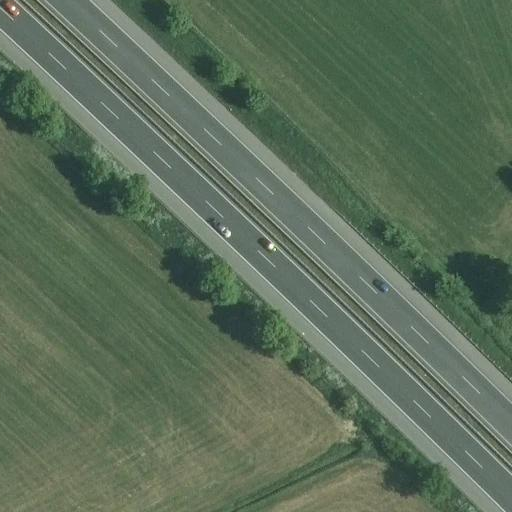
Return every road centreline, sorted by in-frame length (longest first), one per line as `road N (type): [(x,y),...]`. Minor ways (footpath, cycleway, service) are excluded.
road 1 (motorway): [(4,0),(511,496)]
road 2 (motorway): [(511,413),(75,0)]
